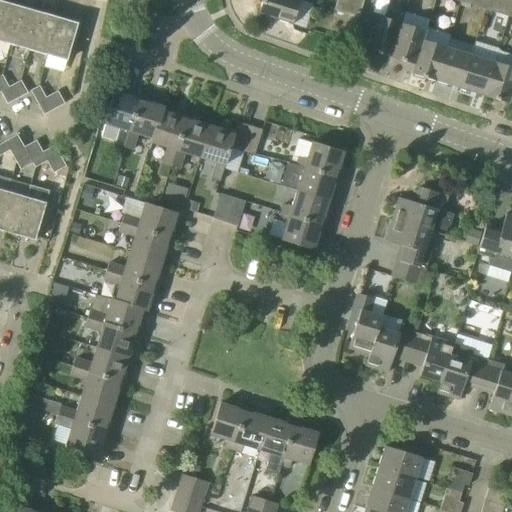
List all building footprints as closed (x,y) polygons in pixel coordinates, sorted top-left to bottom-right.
[(299,0),(262,0),(258,14),(292,25),(299,0)] [(347,14),(350,0),(337,0),(335,10),(347,14)] [(350,0),(347,14),(358,17),(363,0),(350,0)] [(460,0),(460,2),(484,9),(486,0),(460,0)] [(511,0),(486,0),(484,9),(507,16),(511,0)] [(0,41),(11,45),(21,7),(3,2),(0,11),(0,41)] [(29,50),(40,12),(21,7),(11,45),(29,50)] [(48,55),(58,18),(40,12),(29,50),(48,55)] [(425,28),(427,28),(429,20),(405,12),(402,24),(400,23),(390,57),(413,64),(414,65),(425,28)] [(390,57),(400,23),(376,16),(365,50),(390,57)] [(48,55),(67,61),(78,23),(58,18),(48,55)] [(450,35),(427,28),(425,28),(414,65),(413,64),(410,74),(435,81),(448,39),(449,39),(450,35)] [(473,46),(449,39),(448,39),(435,81),(459,89),(473,46)] [(483,96),(496,53),(473,46),(459,89),(483,96)] [(511,55),(499,51),(498,53),(496,53),(483,96),(509,104),(511,93),(511,55)] [(0,92),(1,92),(9,88),(3,76),(0,77),(0,92)] [(8,104),(28,93),(21,81),(9,88),(1,92),(8,104)] [(38,103),(47,98),(40,86),(32,91),(38,103)] [(65,104),(58,92),(47,98),(38,103),(45,115),(65,104)] [(116,145),(124,148),(140,97),(130,94),(129,97),(114,92),(104,124),(121,129),(116,145)] [(150,100),(140,97),(124,148),(133,150),(138,134),(152,138),(153,139),(162,111),(163,112),(164,108),(149,103),(150,100)] [(168,177),(171,166),(187,116),(176,112),(175,116),(163,112),(162,111),(153,139),(152,138),(151,142),(168,147),(163,164),(159,175),(168,177)] [(197,119),(187,116),(171,166),(180,169),(185,153),(201,157),(210,126),(196,122),(197,119)] [(242,152),(250,126),(238,122),(235,131),(236,131),(230,148),(242,152)] [(224,130),(210,126),(201,157),(216,162),(211,179),(220,182),(230,148),(236,131),(235,131),(224,127),(224,130)] [(255,155),(263,130),(250,126),(242,152),(255,155)] [(17,135),(6,142),(11,150),(21,169),(33,163),(24,147),(17,135)] [(37,141),(24,147),(33,163),(36,168),(48,161),(43,152),(37,141)] [(0,155),(11,150),(6,142),(0,145),(0,155)] [(299,156),(296,165),(339,178),(342,167),(339,167),(343,152),(312,142),(307,159),(299,156)] [(54,173),(66,166),(55,146),(43,152),(48,161),(54,173)] [(302,175),(297,191),(328,201),(332,187),(336,188),(339,178),(296,165),(294,173),(302,175)] [(0,230),(16,235),(30,186),(12,180),(8,192),(0,220),(0,230)] [(161,202),(182,210),(191,189),(169,181),(161,202)] [(16,235),(35,240),(50,191),(30,186),(16,235)] [(431,231),(446,236),(453,216),(445,214),(450,197),(421,187),(420,189),(422,190),(418,204),(399,198),(392,219),(431,231)] [(0,220),(8,192),(0,189),(0,220)] [(327,216),(324,215),(328,201),(297,191),(292,207),(284,204),(281,213),(324,226),(327,216)] [(225,222),(232,198),(220,194),(213,219),(225,222)] [(124,214),(124,215),(121,223),(172,239),(175,228),(172,228),(177,213),(145,203),(145,204),(126,198),(121,213),(124,214)] [(232,198),(225,222),(237,226),(245,201),(232,198)] [(324,226),(281,213),(279,221),(287,223),(282,240),(313,250),(318,235),(321,236),(324,226)] [(511,215),(506,214),(501,231),(487,226),(487,225),(486,224),(476,254),(490,258),(488,266),(511,273),(511,271),(511,215)] [(424,251),(431,231),(392,219),(385,241),(402,246),(398,260),(426,269),(431,253),(424,251)] [(164,262),(162,261),(166,248),(169,249),(172,239),(121,223),(119,232),(135,237),(130,253),(163,263),(164,262)] [(477,246),(481,232),(468,228),(464,242),(477,246)] [(163,263),(130,253),(126,268),(109,263),(107,271),(157,287),(161,277),(157,276),(161,263),(163,263)] [(426,269),(398,260),(396,260),(396,261),(398,261),(393,276),(391,275),(391,277),(420,286),(426,269)] [(120,285),(116,300),(115,301),(147,310),(151,296),(154,297),(157,287),(107,271),(104,280),(120,285)] [(370,355),(379,328),(382,317),(368,313),(373,298),(357,294),(346,330),(353,332),(348,348),(369,355),(370,355)] [(88,319),(138,334),(142,324),(139,323),(143,310),(147,311),(147,310),(115,301),(116,300),(96,295),(91,310),(91,309),(88,318),(88,319)] [(135,345),(138,334),(88,319),(85,327),(101,332),(96,348),(129,358),(130,357),(128,357),(132,344),(135,345)] [(408,360),(417,333),(400,328),(398,334),(379,328),(370,355),(369,355),(366,366),(388,373),(393,356),(408,360)] [(450,356),(454,344),(417,333),(408,360),(423,365),(419,375),(440,382),(441,383),(450,356)] [(129,359),(129,358),(96,348),(92,363),(75,359),(73,367),(123,382),(127,372),(124,371),(128,358),(129,359)] [(478,387),(487,360),(471,355),(469,361),(450,356),(441,383),(440,382),(437,393),(459,400),(464,383),(478,387)] [(47,367),(48,360),(39,357),(37,364),(47,367)] [(509,415),(511,405),(511,374),(502,372),(504,365),(487,360),(478,387),(494,392),(488,409),(509,415)] [(87,380),(82,396),(115,406),(113,405),(117,392),(120,393),(123,382),(73,367),(70,375),(87,380)] [(47,412),(57,415),(58,415),(109,431),(112,420),(109,419),(113,406),(114,407),(115,406),(82,396),(77,411),(49,403),(47,412)] [(235,408),(220,403),(210,435),(227,440),(224,448),(233,450),(246,408),(236,404),(235,408)] [(256,411),(246,408),(233,450),(241,453),(243,445),(259,450),(269,418),(255,414),(256,411)] [(58,415),(57,415),(55,423),(71,428),(66,445),(98,454),(102,440),(105,441),(109,431),(58,415)] [(283,421),(283,422),(269,418),(259,450),(270,453),(265,471),(278,475),(281,465),(294,423),(285,420),(285,421),(283,421)] [(304,426),(294,423),(281,465),(289,468),(291,460),(308,465),(318,433),(303,429),(304,426)] [(385,446),(378,467),(415,478),(423,451),(403,445),(401,451),(385,446)] [(408,499),(415,478),(378,467),(371,488),(408,499)] [(461,492),(464,484),(468,485),(472,474),(452,468),(449,479),(446,488),(461,492)] [(191,477),(183,474),(179,486),(204,495),(208,482),(191,477)] [(504,506),(506,497),(511,479),(511,477),(501,475),(499,482),(495,481),(492,490),(488,488),(484,500),(504,506)] [(179,486),(175,499),(201,507),(204,495),(179,486)] [(376,511),(404,511),(408,499),(371,488),(365,509),(376,511)] [(458,502),(461,492),(446,488),(443,498),(458,502)] [(248,508),(261,511),(274,511),(278,504),(252,496),(248,508)] [(171,511),(174,511),(198,511),(201,507),(175,499),(171,511)] [(484,500),(480,511),(501,511),(504,506),(484,500)]
